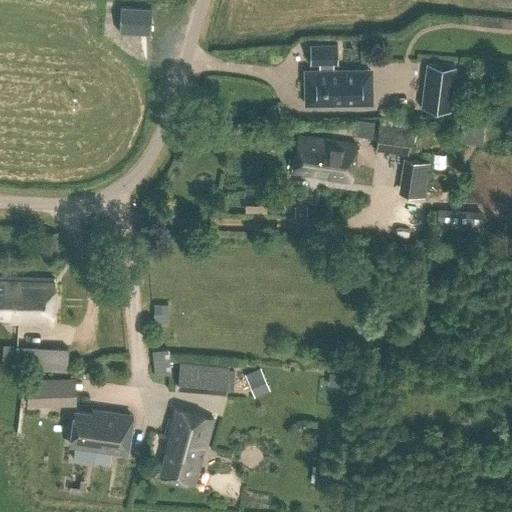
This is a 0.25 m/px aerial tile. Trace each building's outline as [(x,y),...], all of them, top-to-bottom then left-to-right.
[(150,8),(121,6),(119,31),(148,33),(150,8)] [(319,70),(306,70),(307,101),(362,101),(362,70),(329,70),(329,62),(338,62),(337,43),(310,44),(310,62),(319,62),(319,70)] [(455,67),(424,64),(420,105),(451,108),(455,67)] [(358,143),(298,134),(293,169),(314,172),(314,176),(352,181),(358,143)] [(380,149),(410,155),(413,142),(382,136),(380,149)] [(431,196),(435,161),(414,159),(410,194),(431,196)] [(54,277),(0,275),(0,315),(9,316),(9,321),(56,321),(54,277)] [(67,349),(2,345),(1,367),(66,371),(67,349)] [(172,374),(172,350),(156,350),(155,374),(172,374)] [(178,361),(176,390),(189,391),(191,362),(178,361)] [(213,418),(172,407),(164,436),(169,438),(159,473),(195,483),(205,447),(205,448),(213,418)] [(101,415),(74,411),(69,444),(126,453),(131,415),(102,411),(101,415)] [(61,497),(76,498),(77,478),(61,478),(61,497)]
